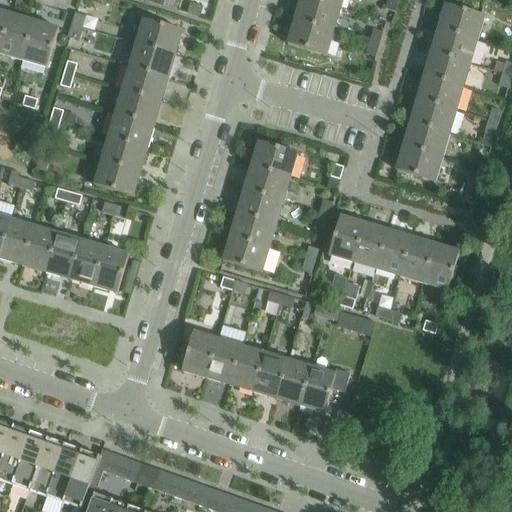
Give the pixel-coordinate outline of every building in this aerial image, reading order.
[(154,0),(153,5),(165,8),(166,0),(154,0)] [(306,0),(302,0),(295,22),(335,34),(342,10),(306,0)] [(306,0),(342,10),(344,0),(306,0)] [(399,2),(392,0),(389,0),(386,12),(396,14),(399,2)] [(188,15),(201,19),(203,9),(191,5),(188,15)] [(446,7),(439,31),(479,42),(486,19),(446,7)] [(0,55),(12,17),(0,13),(0,55)] [(77,15),(73,27),(83,30),(86,18),(77,15)] [(35,24),(12,17),(0,55),(0,56),(24,63),(35,24)] [(144,22),(137,46),(176,58),(184,33),(144,22)] [(328,58),(335,34),(295,22),(288,47),(328,58)] [(60,31),(35,24),(24,63),(48,70),(60,31)] [(83,30),(73,27),(69,40),(79,42),(83,30)] [(439,31),(432,55),(471,67),(479,42),(439,31)] [(374,32),(370,44),(380,47),(383,35),(374,32)] [(380,47),(370,44),(367,56),(376,59),(380,47)] [(176,58),(137,46),(130,69),(170,81),(176,58)] [(432,55),(425,79),(464,90),(471,67),(432,55)] [(69,64),(65,75),(75,78),(78,67),(69,64)] [(511,65),(506,64),(503,76),(511,78),(511,65)] [(170,81),(130,69),(123,92),(163,104),(170,81)] [(75,78),(65,75),(61,88),(71,91),(75,78)] [(511,80),(511,78),(503,76),(499,88),(509,91),(511,80)] [(464,90),(425,79),(418,102),(458,113),(464,90)] [(163,104),(123,92),(117,116),(156,127),(163,104)] [(40,97),(38,102),(36,112),(35,114),(45,117),(50,100),(40,97)] [(26,98),(23,108),(36,112),(38,102),(26,98)] [(418,102),(411,125),(451,137),(458,113),(418,102)] [(55,111),(51,122),(61,125),(64,113),(55,111)] [(492,111),(489,122),(499,125),(502,113),(492,111)] [(65,113),(64,113),(61,125),(74,129),(78,116),(65,113)] [(156,127),(117,116),(109,140),(149,151),(156,127)] [(61,125),(51,122),(47,135),(57,138),(61,125)] [(499,125),(489,122),(485,135),(495,138),(499,125)] [(411,125),(404,148),(444,160),(451,137),(411,125)] [(149,151),(109,140),(102,163),(142,175),(149,151)] [(259,144),(252,168),(291,180),(298,156),(259,144)] [(436,185),(444,160),(404,148),(397,173),(436,185)] [(479,157),(475,169),(485,172),(488,160),(479,157)] [(50,161),(40,158),(37,171),(47,174),(50,161)] [(142,175),(102,163),(95,188),(134,199),(142,175)] [(341,182),(344,170),(335,167),(331,179),(341,182)] [(252,168),(245,192),(284,204),(291,180),(252,168)] [(485,172),(475,169),(471,182),(481,185),(485,172)] [(24,181),(12,177),(9,187),(21,191),(24,181)] [(36,185),(24,181),(21,191),(33,194),(36,185)] [(56,201),(68,205),(70,195),(59,191),(56,201)] [(245,192),(238,216),(277,227),(284,204),(245,192)] [(83,198),(70,195),(68,205),(80,208),(83,198)] [(324,202),(320,214),(330,217),(334,205),(324,202)] [(103,215),(114,218),(117,209),(106,205),(103,215)] [(130,212),(117,209),(114,218),(127,222),(130,212)] [(330,217),(320,214),(316,226),(326,229),(330,217)] [(238,216),(231,239),(271,251),(277,227),(238,216)] [(0,260),(11,222),(0,218),(0,260)] [(330,258),(354,265),(365,226),(341,219),(330,258)] [(35,229),(11,222),(0,260),(0,261),(23,268),(35,229)] [(389,233),(365,226),(354,265),(377,272),(389,233)] [(58,236),(35,229),(23,268),(47,275),(58,236)] [(413,240),(389,233),(377,272),(401,279),(413,240)] [(82,243),(58,236),(47,275),(70,282),(82,243)] [(263,275),(271,251),(231,239),(224,264),(263,275)] [(437,247),(413,240),(401,279),(426,287),(437,247)] [(105,250),(82,243),(70,282),(94,289),(105,250)] [(460,254),(437,247),(426,287),(449,294),(460,254)] [(310,249),(306,261),(316,264),(319,252),(310,249)] [(130,257),(105,250),(94,289),(118,296),(130,257)] [(316,264),(306,261),(302,273),(312,276),(316,264)] [(336,279),(332,295),(344,299),(348,285),(348,283),(336,279)] [(221,290),(233,293),(236,283),(224,280),(221,290)] [(248,287),(236,283),(233,293),(245,297),(248,287)] [(348,285),(344,299),(355,302),(359,288),(348,285)] [(268,304),(280,307),(283,297),(271,294),(268,304)] [(329,305),(341,308),(344,299),(332,295),(329,305)] [(295,301),(283,297),(280,307),(292,311),(295,301)] [(355,302),(344,299),(341,308),(353,312),(356,302),(355,302)] [(315,318),(327,321),(329,311),(318,308),(315,318)] [(376,319),(388,323),(391,313),(379,309),(376,319)] [(329,311),(327,321),(339,324),(342,315),(329,311)] [(403,316),(391,313),(388,323),(400,326),(403,316)] [(426,323),(424,333),(436,337),(439,327),(426,323)] [(183,374),(207,381),(218,341),(195,334),(183,374)] [(242,348),(218,341),(207,381),(230,388),(242,348)] [(265,355),(242,348),(230,388),(254,395),(265,355)] [(289,363),(265,355),(254,395),(277,402),(289,363)] [(312,369),(289,363),(277,402),(300,409),(312,369)] [(337,377),(312,369),(300,409),(325,416),(337,377)] [(0,472),(15,429),(0,423),(0,472)] [(32,435),(15,429),(0,472),(0,482),(14,487),(32,435)] [(49,441),(32,435),(14,487),(31,493),(49,441)] [(66,447),(49,441),(31,493),(47,499),(66,447)] [(83,453),(66,447),(47,499),(65,505),(83,453)] [(101,460),(83,453),(65,505),(83,511),(101,460)] [(122,467),(109,462),(104,474),(118,479),(122,467)] [(143,474),(129,469),(125,482),(139,487),(143,474)] [(156,479),(143,474),(139,487),(152,491),(156,479)] [(177,487),(163,482),(159,494),(173,499),(177,487)] [(190,491),(177,487),(173,499),(186,503),(190,491)] [(210,498),(197,494),(193,506),(205,510),(210,498)] [(110,511),(114,503),(95,497),(89,511),(110,511)] [(220,511),(224,503),(210,498),(205,510),(210,511),(220,511)] [(129,511),(131,509),(114,503),(110,511),(129,511)]
